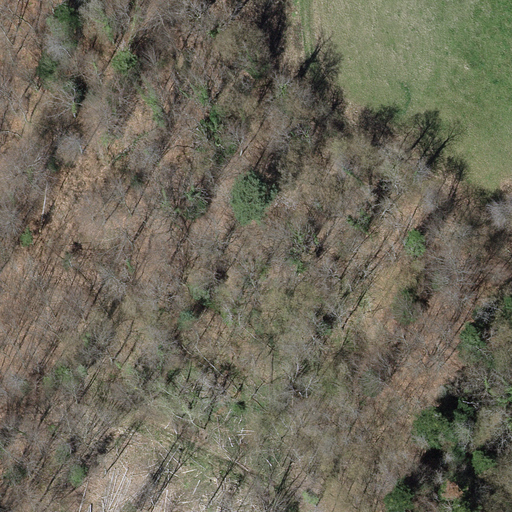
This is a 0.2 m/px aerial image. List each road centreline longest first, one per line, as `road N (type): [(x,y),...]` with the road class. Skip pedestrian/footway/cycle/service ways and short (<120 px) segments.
road 1 (track): [(295,511),(259,478),(122,412),(99,375),(118,205),(158,0)]
road 2 (track): [(309,0),(311,66),(324,101),(360,142),(473,217),(511,231)]
